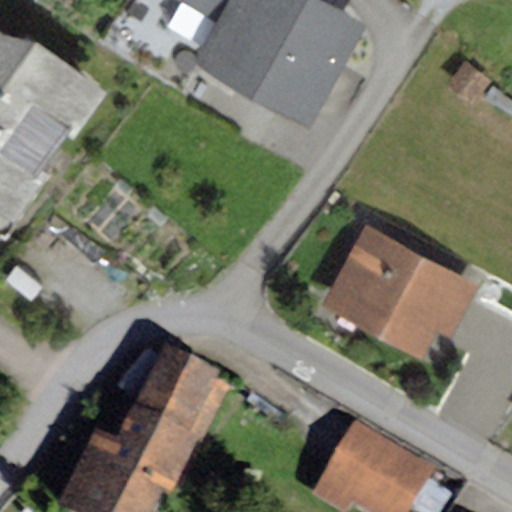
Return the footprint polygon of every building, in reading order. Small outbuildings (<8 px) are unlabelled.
[(171,0),(213,23),(190,62),(306,128),(366,24),(323,0),(171,0)] [(4,34),(0,31),(0,239),(45,176),(39,171),(66,133),(74,138),(106,92),(33,40),(4,34)] [(489,81),(462,61),(443,86),(470,107),(489,81)] [(479,286),(364,224),(320,304),(419,359),(434,331),(450,339),(479,286)] [(219,382),(161,353),(133,410),(124,406),(105,444),(95,439),(58,511),(154,511),(158,504),(169,509),(198,449),(188,444),(217,385),(219,382)] [(228,390),(217,385),(188,444),(198,449),(228,390)] [(413,511),(435,474),(355,428),(312,501),(331,511),(349,511),(350,511),(351,511),(413,511)]
